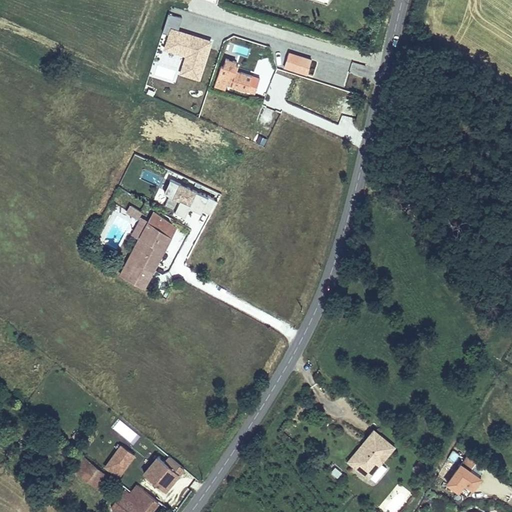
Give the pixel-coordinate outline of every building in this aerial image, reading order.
[(200,76),(210,40),(178,31),(182,17),(168,13),(162,33),(167,35),(158,64),(200,76)] [(315,65),(293,58),(288,72),(311,80),(315,65)] [(241,67),(229,63),(227,69),(225,68),(218,88),(229,93),(231,87),(259,96),(264,82),(242,74),(243,70),(240,69),(241,67)] [(198,204),(181,194),(169,187),(161,200),(190,217),(198,204)] [(198,204),(202,197),(185,187),(181,194),(198,204)] [(198,204),(190,217),(198,221),(205,209),(210,212),(217,202),(203,194),(202,197),(198,204)] [(131,205),(126,211),(138,218),(142,212),(131,205)] [(154,211),(149,220),(163,229),(168,221),(154,211)] [(176,226),(168,221),(163,229),(149,220),(123,269),(146,281),(176,226)] [(119,420),(113,428),(131,442),(138,434),(119,420)] [(104,466),(121,445),(99,428),(82,448),(104,466)] [(348,461),(369,478),(370,477),(381,463),(394,446),(374,429),(348,461)] [(121,445),(104,466),(117,477),(135,456),(121,445)] [(164,451),(159,459),(181,476),(187,470),(164,451)] [(82,479),(95,463),(87,458),(75,473),(82,479)] [(181,476),(159,459),(144,476),(166,494),(181,476)] [(419,461),(414,467),(421,472),(426,467),(419,461)] [(112,477),(95,463),(82,479),(99,493),(112,477)] [(381,463),(370,477),(375,481),(386,467),(381,463)] [(459,463),(445,482),(457,490),(463,482),(471,488),(479,477),(459,463)] [(154,511),(160,505),(136,487),(132,493),(127,489),(111,510),(113,511),(154,511)]
